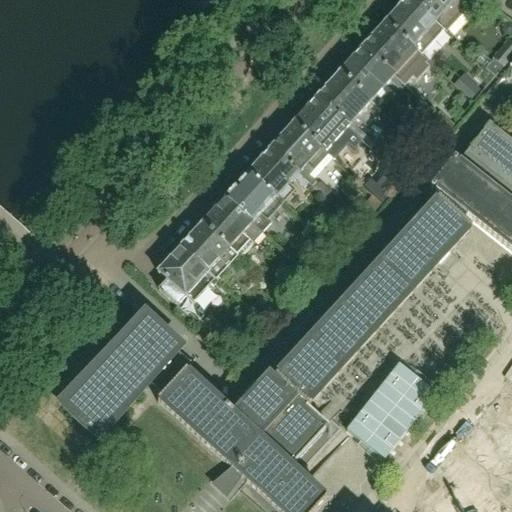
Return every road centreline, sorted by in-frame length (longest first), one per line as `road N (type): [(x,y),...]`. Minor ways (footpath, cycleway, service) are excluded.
road 1 (residential): [(98,227),(121,248),(152,246),(383,0)]
road 2 (residential): [(98,227),(303,0)]
road 3 (residential): [(388,511),(511,353)]
road 4 (residential): [(0,328),(98,227)]
